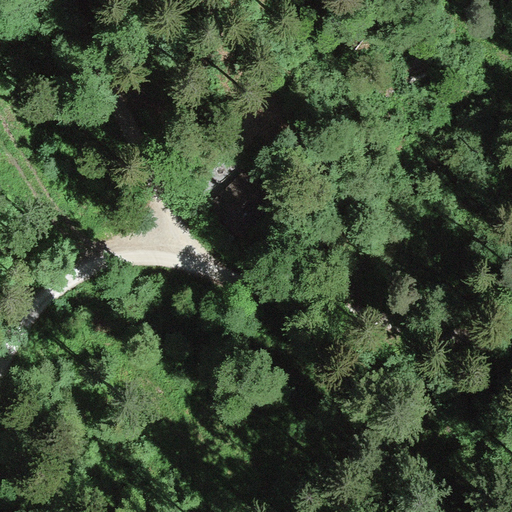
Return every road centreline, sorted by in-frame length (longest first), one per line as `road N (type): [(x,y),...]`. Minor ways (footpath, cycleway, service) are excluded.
road 1 (track): [(0,366),(40,298),(63,280),(145,254),(423,334),(511,340)]
road 2 (track): [(174,258),(165,199),(68,0)]
